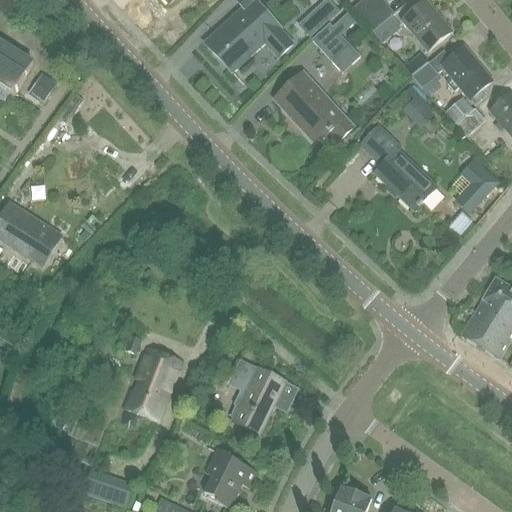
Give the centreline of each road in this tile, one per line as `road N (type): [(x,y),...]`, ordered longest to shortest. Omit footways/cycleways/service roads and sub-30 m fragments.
road 1 (tertiary): [(410,332),(242,182),(72,0)]
road 2 (residential): [(489,511),(347,411)]
road 3 (residential): [(410,332),(511,217)]
road 4 (tertiary): [(511,408),(410,332)]
